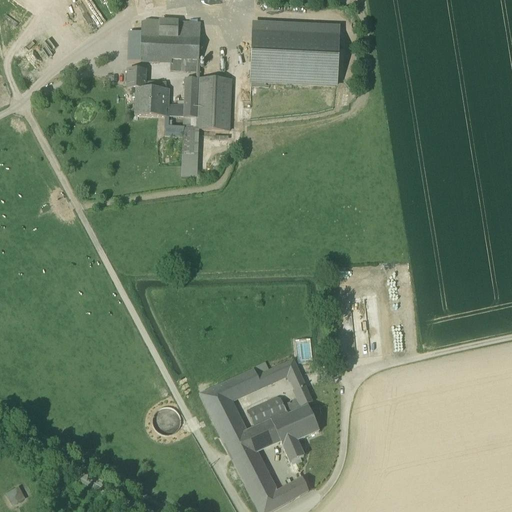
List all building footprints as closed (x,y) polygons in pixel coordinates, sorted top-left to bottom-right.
[(83,13),(78,16),(86,28),(90,25),(83,13)] [(142,34),(142,38),(159,39),(160,23),(160,22),(147,22),(141,24),(141,34),(142,34)] [(200,25),(160,23),(159,39),(199,41),(200,25)] [(254,24),(254,35),(337,39),(338,28),(254,24)] [(142,34),(141,34),(129,34),(128,63),(141,64),(141,60),(140,60),(141,38),(142,38),(142,34)] [(254,35),(251,84),(335,88),(337,39),(254,35)] [(199,41),(159,39),(142,38),(141,38),(140,60),(141,60),(171,61),(171,66),(170,73),(198,74),(198,73),(198,62),(199,41)] [(30,64),(22,73),(32,81),(39,72),(30,64)] [(135,90),(145,91),(145,86),(145,72),(128,71),(127,90),(135,90)] [(184,111),(183,120),(196,120),(197,86),(198,81),(185,81),(184,107),(184,111)] [(231,87),(197,86),(196,120),(183,120),(183,129),(183,130),(183,131),(198,131),(229,133),(231,87)] [(134,118),(165,119),(165,111),(166,91),(145,91),(135,90),(134,118)] [(165,119),(183,120),(184,111),(169,111),(165,111),(165,119)] [(183,131),(183,130),(165,129),(164,138),(183,139),(183,131)] [(196,180),(198,131),(183,131),(183,139),(182,164),(181,177),(181,180),(196,180)] [(374,274),(374,268),(339,270),(340,282),(369,281),(368,275),(374,274)] [(402,335),(412,336),(413,321),(403,320),(402,335)] [(295,342),(298,365),(312,364),(310,340),(295,342)] [(293,362),(269,373),(257,378),(260,389),(287,377),(291,384),(301,380),(298,372),(293,362)] [(253,372),(257,378),(269,373),(265,365),(252,370),(253,372)] [(253,372),(245,376),(252,393),(260,389),(257,378),(253,372)] [(199,397),(228,454),(251,443),(247,433),(231,402),(252,393),(245,376),(199,397)] [(305,389),(301,380),(291,384),(295,393),(305,389)] [(312,404),(305,389),(295,393),(298,401),(302,408),(307,406),(312,404)] [(275,421),(254,430),(260,444),(267,448),(279,442),(279,441),(296,433),(291,423),(290,423),(287,417),(288,417),(283,408),(280,401),(277,400),(268,404),(275,417),(275,421)] [(298,401),(283,408),(288,417),(308,408),(307,406),(302,408),(298,401)] [(247,413),(254,430),(275,421),(275,417),(268,404),(247,413)] [(302,463),(300,460),(304,458),(297,443),(319,433),(308,408),(288,417),(287,417),(290,423),(291,423),(296,433),(279,441),(279,442),(290,465),(291,464),(292,466),(295,465),(296,466),(302,463)] [(168,438),(174,436),(179,431),(181,425),(181,419),(177,413),(172,409),(165,409),(159,411),(154,415),(152,421),(153,428),(156,433),(161,437),(168,438)] [(256,452),(267,448),(260,444),(254,430),(247,433),(251,443),(256,452)] [(257,511),(274,511),(283,507),(277,493),(256,452),(251,443),(228,454),(257,511)] [(302,480),(294,484),(300,498),(308,493),(302,480)] [(290,504),(300,498),(294,484),(284,489),(290,504)] [(6,494),(13,507),(26,500),(20,487),(6,494)] [(283,507),(290,504),(284,489),(277,493),(283,507)]
